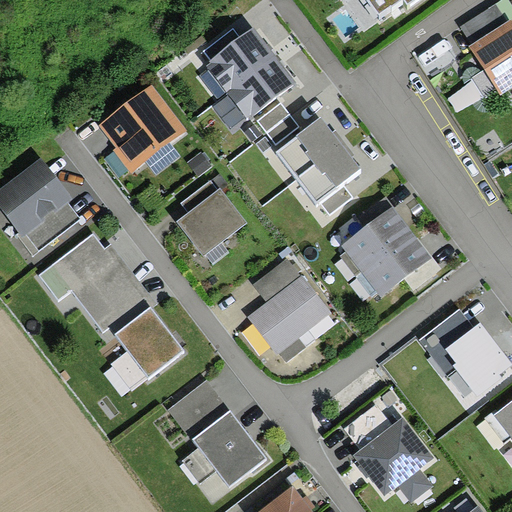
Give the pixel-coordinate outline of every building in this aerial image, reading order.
[(349,0),(368,26),(391,11),(397,20),(418,5),(414,0),(349,0)] [(499,95),(511,86),(511,32),(498,9),(460,33),(499,95)] [(292,86),(253,34),(205,69),(245,121),(292,86)] [(149,97),(104,132),(132,168),(177,133),(149,97)] [(322,122),(278,156),(315,205),(360,172),(322,122)] [(200,158),(188,167),(196,177),(207,168),(200,158)] [(35,169),(0,195),(0,211),(33,254),(76,221),(35,169)] [(176,229),(201,260),(241,228),(207,186),(181,207),(189,218),(176,229)] [(338,252),(372,300),(422,266),(388,217),(338,252)] [(105,342),(152,306),(110,252),(103,257),(90,240),(49,271),(105,342)] [(324,319),(284,266),(250,292),(262,308),(242,324),(269,360),(324,319)] [(463,405),(470,400),(473,404),(498,385),(495,381),(509,370),(478,330),(473,334),(457,314),(417,345),(463,405)] [(180,356),(149,315),(113,342),(125,359),(112,369),(130,394),(180,356)] [(223,483),(255,460),(204,388),(172,411),(223,483)] [(511,406),(498,418),(511,436),(511,406)] [(401,427),(355,461),(381,496),(396,486),(409,503),(427,489),(414,472),(427,462),(401,427)] [(302,511),(290,496),(268,511),(302,511)]
